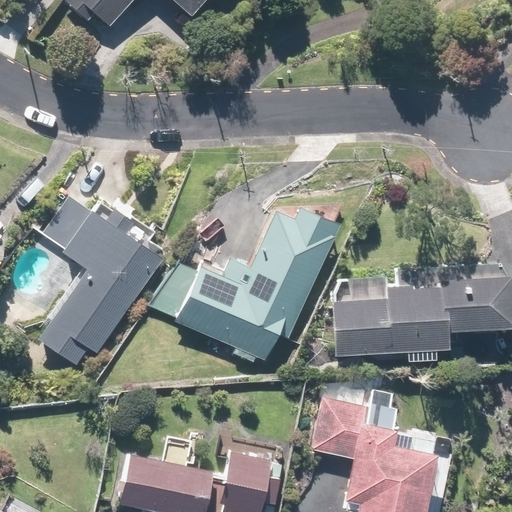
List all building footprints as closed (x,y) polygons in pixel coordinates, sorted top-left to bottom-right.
[(69,0),(91,19),(100,9),(114,22),(133,0),(184,0),(196,11),(205,0),(69,0)] [(93,261),(43,333),(81,360),(93,343),(101,349),(171,250),(154,238),(162,227),(121,199),(117,205),(103,195),(69,244),(93,261)] [(292,334),(347,216),(307,198),(302,208),(285,200),(258,260),(236,250),(228,268),(207,258),(180,315),(269,356),(282,329),(292,334)] [(333,288),(338,351),(456,342),(455,324),(511,319),(511,266),(446,272),(446,276),(388,280),(388,271),(349,274),(350,286),(333,288)] [(362,511),(432,511),(446,445),(401,436),(404,421),(393,419),(400,387),(373,382),(370,400),(324,391),(313,445),(358,454),(351,494),(366,497),(362,511)] [(134,446),(124,497),(146,501),(143,511),(209,511),(211,507),(221,509),(220,511),(244,511),(245,510),(257,511),(265,511),(277,455),(234,447),(229,470),(218,468),(219,462),(134,446)] [(28,511),(4,498),(0,505),(0,511),(28,511)]
